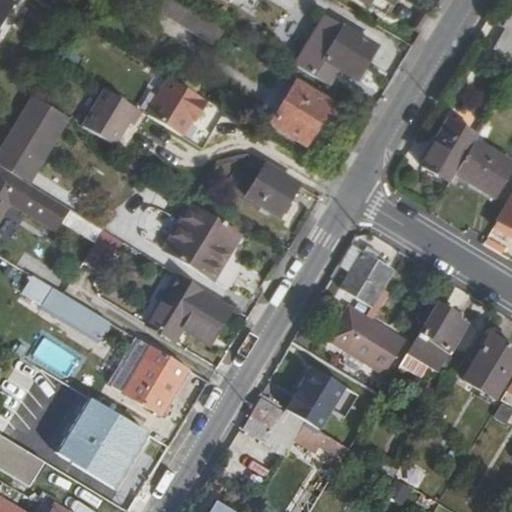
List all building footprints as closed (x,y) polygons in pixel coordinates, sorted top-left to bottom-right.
[(0,0),(0,36),(3,31),(0,29),(14,5),(18,6),(21,0),(0,0)] [(361,0),(384,14),(393,0),(361,0)] [(172,20),(215,45),(224,31),(180,6),(172,20)] [(345,26),(325,59),(357,79),(377,46),(345,26)] [(511,33),(508,31),(496,50),(511,59),(511,33)] [(169,78),(147,116),(180,135),(190,119),(193,114),(198,117),(207,101),(169,78)] [(300,83),(274,126),(305,145),(331,102),(300,83)] [(104,89),(81,126),(114,146),(128,123),(132,126),(141,112),(104,89)] [(448,120),(420,166),(450,183),(456,174),(475,141),(477,138),(448,120)] [(11,131),(0,148),(0,167),(17,177),(36,146),(11,131)] [(511,164),(475,141),(456,174),(495,198),(511,169),(511,164)] [(230,189),(280,218),(299,185),(251,156),(230,189)] [(0,174),(0,218),(11,201),(20,186),(19,186),(0,174)] [(20,186),(11,201),(33,215),(46,195),(22,181),(19,186),(20,186)] [(511,192),(491,226),(511,239),(511,192)] [(46,195),(33,215),(58,231),(71,210),(46,195)] [(146,241),(165,253),(212,280),(240,235),(193,207),(185,202),(176,217),(164,210),(154,207),(149,211),(140,226),(146,241)] [(358,256),(337,291),(366,309),(388,275),(358,256)] [(182,275),(151,326),(174,341),(183,326),(188,318),(217,335),(234,306),(182,275)] [(43,305),(70,322),(68,323),(98,341),(109,323),(53,290),(43,305)] [(347,307),(328,339),(347,350),(366,319),(347,307)] [(420,332),(398,369),(429,388),(462,334),(450,326),(455,319),(456,318),(438,307),(422,334),(420,332)] [(183,326),(211,343),(217,335),(188,318),(183,326)] [(366,319),(347,350),(384,373),(403,341),(366,319)] [(455,319),(450,326),(462,334),(467,326),(455,319)] [(511,351),(490,338),(463,382),(494,401),(511,372),(511,351)] [(37,355),(67,373),(76,358),(46,340),(37,355)] [(125,393),(158,414),(186,369),(153,349),(125,393)] [(398,369),(390,382),(407,392),(415,380),(398,369)] [(261,395),(304,421),(308,413),(266,387),(261,395)] [(261,399),(245,428),(268,441),(284,413),(261,399)] [(304,421),(326,435),(331,427),(308,413),(304,421)] [(100,420),(74,463),(115,488),(142,445),(100,420)] [(304,421),(292,441),(337,469),(349,449),(326,435),(304,421)] [(430,426),(421,442),(433,450),(443,434),(430,426)] [(0,434),(0,467),(11,474),(25,450),(0,434)] [(261,477),(275,460),(250,439),(236,455),(261,477)] [(25,450),(11,474),(31,486),(45,462),(25,450)] [(132,460),(124,473),(133,478),(141,465),(132,460)] [(385,496),(401,505),(410,488),(394,479),(385,496)]
